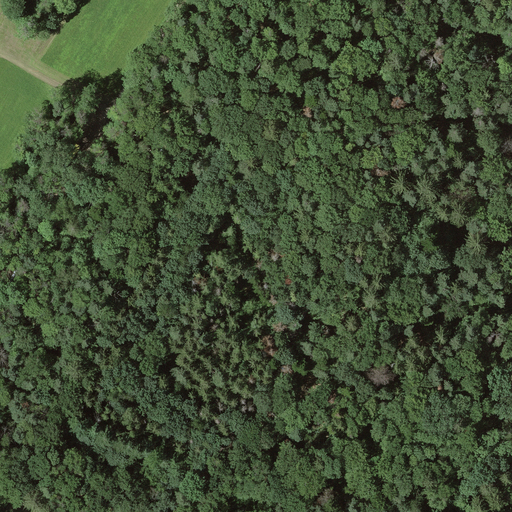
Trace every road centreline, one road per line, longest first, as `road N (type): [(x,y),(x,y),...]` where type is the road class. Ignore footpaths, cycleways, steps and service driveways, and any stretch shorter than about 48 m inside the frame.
road 1 (track): [(0,283),(175,0)]
road 2 (track): [(2,279),(2,348),(23,419),(32,511)]
road 3 (track): [(107,113),(8,42),(11,0)]
